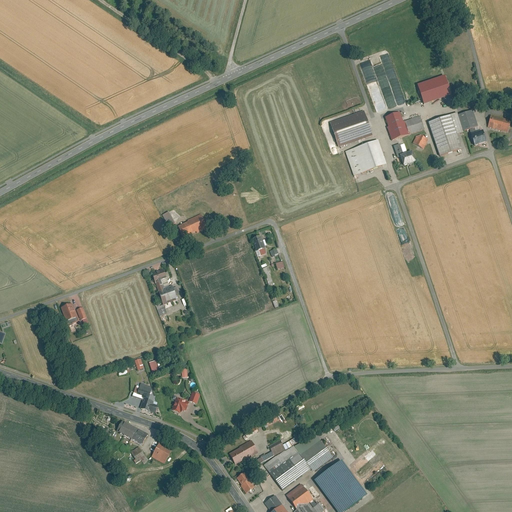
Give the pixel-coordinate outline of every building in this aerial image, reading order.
[(386,69),(393,67),(388,54),(381,57),(386,69)] [(417,86),(423,105),(450,95),(444,77),(417,86)] [(354,120),(331,128),(337,145),(370,134),(362,110),(352,113),(354,120)] [(400,113),(383,119),(390,141),(422,131),(418,118),(403,122),(400,113)] [(458,114),(429,124),(440,157),(461,150),(457,135),(465,133),(458,114)] [(510,121),(490,116),(487,128),(507,133),(510,121)] [(481,132),(470,136),(474,148),(485,144),(481,132)] [(424,149),(428,140),(417,134),(413,143),(424,149)] [(377,142),(345,152),(353,177),(385,166),(377,142)] [(410,152),(398,156),(402,167),(413,163),(410,152)] [(162,215),(170,230),(177,226),(168,212),(162,215)] [(201,215),(187,221),(187,223),(178,227),(182,238),(196,232),(196,233),(206,229),(201,215)] [(259,236),(250,239),(255,252),(264,249),(259,236)] [(283,262),(275,264),(277,270),(285,268),(283,262)] [(267,267),(263,269),(269,285),(274,284),(267,267)] [(163,269),(150,273),(162,305),(176,300),(171,287),(164,290),(161,281),(166,279),(163,269)] [(72,304),(61,308),(66,322),(77,318),(72,304)] [(159,317),(167,314),(164,305),(156,308),(159,317)] [(82,308),(77,310),(80,320),(82,320),(86,318),(82,308)] [(138,371),(144,369),(141,359),(135,361),(138,371)] [(152,374),(159,372),(156,361),(149,363),(152,374)] [(140,385),(137,395),(143,397),(143,398),(154,402),(155,397),(150,395),(152,390),(151,388),(140,385)] [(199,395),(191,392),(187,402),(195,405),(199,395)] [(187,402),(175,398),(170,411),(179,414),(184,410),(187,402)] [(153,403),(143,399),(140,410),(155,415),(157,408),(152,406),(153,403)] [(147,435),(121,421),(115,432),(140,446),(147,435)] [(255,426),(243,432),(246,439),(258,432),(255,426)] [(248,461),(252,467),(297,444),(294,439),(282,445),(280,441),(269,447),(271,452),(252,462),(251,459),(248,461)] [(234,466),(256,454),(249,441),(237,447),(238,450),(229,456),(234,466)] [(170,449),(157,442),(150,455),(162,462),(170,449)] [(320,442),(301,456),(313,472),(332,458),(320,442)] [(384,443),(376,450),(379,453),(387,446),(384,443)] [(220,455),(224,452),(219,444),(215,447),(220,455)] [(137,447),(130,452),(136,462),(143,458),(137,447)] [(278,489),(306,469),(293,452),(278,463),(273,457),(261,466),(278,489)] [(343,463),(316,482),(337,511),(344,511),(367,496),(343,463)] [(254,488),(244,473),(236,478),(246,493),(254,488)] [(314,505),(299,485),(285,496),(296,511),(294,511),(321,511),(324,510),(317,502),(314,505)] [(287,511),(275,496),(264,505),(270,511),(287,511)]
